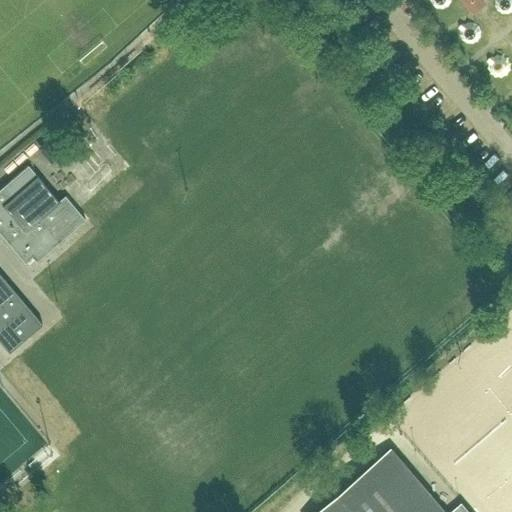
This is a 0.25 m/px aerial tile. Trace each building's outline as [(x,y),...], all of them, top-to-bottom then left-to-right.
[(429,0),(432,6),(437,9),(443,10),(449,7),(453,2),(452,0),(429,0)] [(464,0),(473,10),(474,12),(477,12),(483,8),(483,5),(480,1),(478,0),(464,0)] [(511,13),(511,0),(493,0),(493,6),(496,12),(501,15),(507,16),(511,13)] [(463,23),(462,24),(459,28),(459,34),(461,40),(466,44),(473,44),(478,41),(482,36),(483,30),(480,24),(475,21),(468,20),(463,23)] [(491,57),(488,62),(487,68),(490,74),(495,77),(501,78),(507,75),(511,70),(511,64),(508,58),(503,54),(497,54),(491,57)] [(28,166),(8,182),(0,188),(0,235),(24,264),(31,258),(35,263),(85,221),(64,197),(58,202),(28,166)] [(0,341),(10,352),(43,323),(0,274),(0,341)] [(445,511),(390,447),(314,511),(445,511)] [(443,501),(452,511),(473,511),(456,490),(443,501)]
